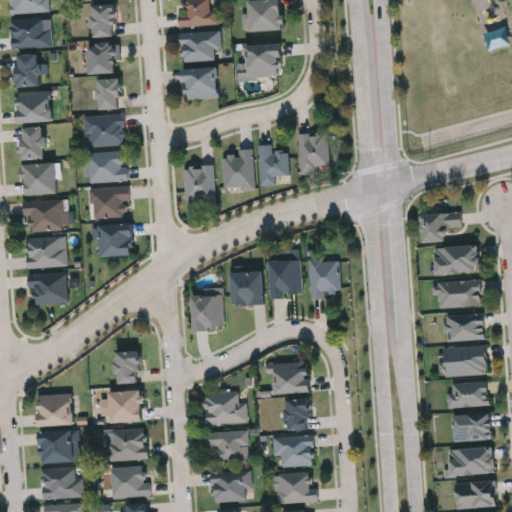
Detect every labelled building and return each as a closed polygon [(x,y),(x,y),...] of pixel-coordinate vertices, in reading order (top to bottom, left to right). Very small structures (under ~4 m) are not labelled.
[(10,0),(47,0),(48,12),(11,13),(10,0)] [(185,0),(210,0),(210,10),(218,10),(218,25),(180,25),(180,15),(185,15),(185,0)] [(281,0),(282,30),(250,31),(249,0),(281,0)] [(114,5),(114,36),(92,36),(92,5),(114,5)] [(51,47),(12,48),(12,19),(51,18),(51,47)] [(182,32),(221,31),(221,48),(215,48),(215,60),(183,61),(182,32)] [(117,73),(89,73),(89,43),(117,43),(117,73)] [(282,75),(248,75),(248,45),(282,45),(282,75)] [(17,55),(40,55),(40,86),(17,86),(17,55)] [(184,69),(218,68),(218,98),(185,99),(184,69)] [(120,79),(120,109),(99,109),(98,79),(120,79)] [(51,121),(18,121),(18,92),(51,92),(51,121)] [(125,114),(125,144),(86,145),(85,115),(125,114)] [(45,159),(22,160),(22,127),(44,127),(45,159)] [(300,174),(299,134),(329,133),(329,166),(320,166),(320,173),(300,174)] [(260,145),(273,145),(273,151),(289,151),(289,175),(278,175),(278,184),(260,184),(260,145)] [(255,188),(225,189),(223,152),(253,150),(255,188)] [(126,151),(127,181),(90,182),(89,152),(126,151)] [(57,193),(25,195),(23,164),(56,163),(57,193)] [(185,166),(214,165),(216,205),(187,206),(185,166)] [(128,187),(129,217),(92,217),(92,187),(128,187)] [(66,230),(26,230),(26,200),(66,199),(66,230)] [(422,241),(421,212),(461,210),(461,226),(446,227),(446,240),(422,241)] [(134,256),(101,256),(100,240),(93,241),(93,225),(133,224),(134,256)] [(27,237),(66,236),(67,266),(28,267),(27,237)] [(478,244),(478,270),(435,271),(435,245),(478,244)] [(339,259),(341,295),(312,297),(310,260),(339,259)] [(272,297),(271,260),(302,260),(302,297),(272,297)] [(233,305),(233,272),(264,272),(264,305),(233,305)] [(28,274),(66,273),(68,302),(35,303),(35,288),(29,288),(28,274)] [(481,304),(437,305),(437,279),(480,278),(481,304)] [(224,294),(225,330),(194,331),(193,295),(224,294)] [(484,338),(445,339),(445,313),(484,312),(484,338)] [(487,372),(445,375),(444,346),(485,343),(487,372)] [(139,351),(140,383),(117,384),(116,351),(139,351)] [(310,394),(276,394),(276,365),(310,365),(310,394)] [(489,403),(449,406),(448,382),(487,379),(489,403)] [(110,393),(142,391),(144,421),(112,423),(110,393)] [(207,393),(246,393),(246,423),(207,423),(207,393)] [(39,425),(39,394),(73,394),(73,425),(39,425)] [(287,399),(311,399),(311,431),(287,431),(287,399)] [(454,439),(453,415),(490,413),(492,438),(454,439)] [(147,428),(148,460),(106,460),(106,429),(147,428)] [(79,430),(81,461),(42,463),(40,432),(79,430)] [(209,432),(248,431),(249,460),(216,461),(215,448),(209,448),(209,432)] [(274,437),(314,436),(314,466),(283,466),(282,455),(274,455),(274,437)] [(450,473),(450,447),(493,446),(493,472),(450,473)] [(151,495),(113,498),(112,467),(146,465),(147,481),(150,481),(151,495)] [(44,498),(44,468),(76,467),(76,477),(84,477),(84,497),(44,498)] [(252,500),(213,501),(211,472),(251,470),(252,500)] [(276,474),(311,473),(311,490),(318,489),(318,502),(277,503),(276,474)] [(495,506),(456,506),(456,480),(495,480),(495,506)] [(45,511),(45,504),(85,503),(85,511),(45,511)] [(150,511),(150,503),(129,504),(128,511),(150,511)]
